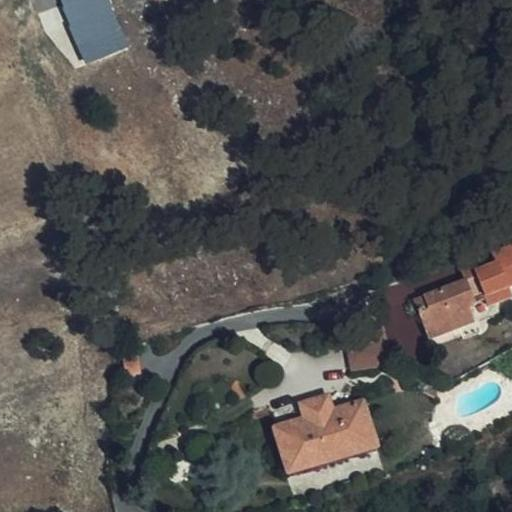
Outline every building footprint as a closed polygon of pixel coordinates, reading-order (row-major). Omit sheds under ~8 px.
[(62,0),(79,44),(117,28),(106,0),(62,0)] [(356,13),(353,38),(385,42),(388,17),(356,13)] [(0,207),(47,188),(7,90),(0,93),(0,207)] [(511,245),(496,252),(509,285),(511,284),(511,245)] [(507,286),(509,285),(496,252),(493,253),(496,260),(474,269),(476,275),(414,299),(429,339),(474,322),(468,304),(485,297),(488,304),(511,296),(507,286)] [(392,352),(386,336),(353,338),(353,343),(349,343),(354,373),(392,367),(392,352)] [(511,349),(491,361),(511,375),(511,349)] [(141,370),(139,354),(122,356),(124,371),(141,370)] [(310,420),(303,401),(298,402),(302,418),(275,427),(289,474),(377,447),(363,400),(336,407),(332,392),(326,394),(331,414),(310,420)] [(326,394),(303,401),(310,420),(331,414),(326,394)]
